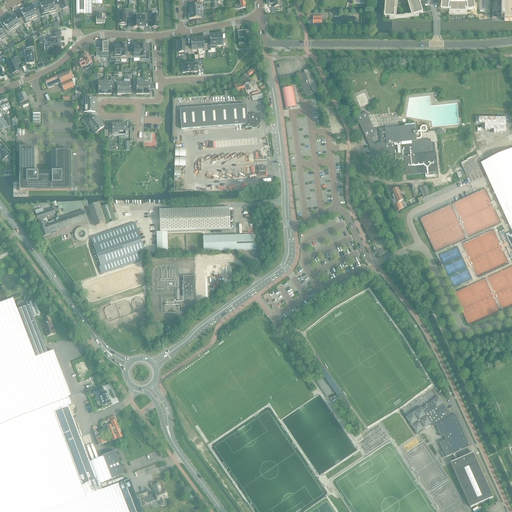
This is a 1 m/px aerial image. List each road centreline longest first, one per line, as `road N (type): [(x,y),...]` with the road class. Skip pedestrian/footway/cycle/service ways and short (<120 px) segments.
road 1 (unclassified): [(174,348),(288,255),(264,60)]
road 2 (unknown): [(511,483),(403,249)]
road 3 (residential): [(262,43),(436,44)]
road 4 (residential): [(0,90),(93,37),(156,36)]
road 5 (secondary): [(106,350),(19,231)]
